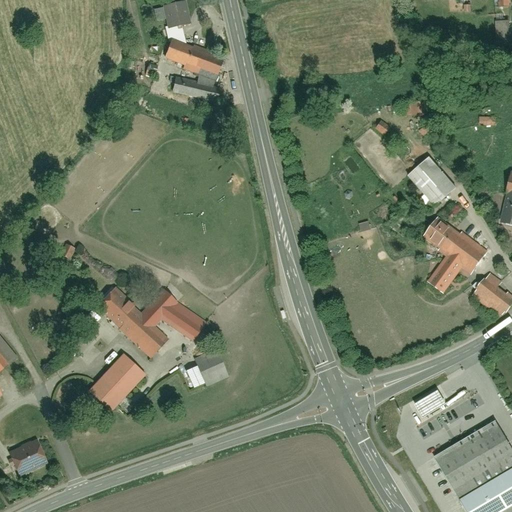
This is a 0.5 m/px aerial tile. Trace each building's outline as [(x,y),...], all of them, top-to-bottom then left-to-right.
[(511,5),(511,6),(511,0),(500,0),(500,6),(494,6),(495,22),(511,22),(511,5)] [(185,6),(164,8),(166,29),(177,28),(178,39),(177,39),(169,60),(218,79),(226,58),(187,43),(185,27),(187,27),(185,6)] [(464,6),(465,19),(477,19),(476,6),(464,6)] [(141,73),(155,79),(160,67),(146,61),(141,73)] [(176,76),(171,93),(219,105),(223,88),(176,76)] [(409,104),(409,118),(428,118),(428,103),(409,104)] [(480,114),(480,127),(496,127),(496,114),(480,114)] [(380,125),(376,130),(386,137),(390,132),(380,125)] [(431,158),(410,177),(436,207),(458,188),(431,158)] [(511,172),(505,197),(508,198),(502,225),(511,227),(511,172)] [(448,256),(428,283),(444,295),(463,268),(473,276),(490,254),(440,218),(425,239),(448,256)] [(511,290),(489,275),(474,298),(501,316),(511,299),(511,290)] [(169,339),(156,327),(162,320),(189,344),(205,325),(178,302),(178,303),(163,289),(142,313),(115,289),(96,310),(152,359),(169,339)] [(0,371),(17,357),(0,336),(0,371)] [(124,355),(91,392),(113,412),(146,375),(124,355)] [(219,355),(195,364),(205,388),(228,379),(219,355)] [(447,384),(464,414),(485,402),(469,372),(447,384)] [(397,408),(410,432),(450,410),(437,386),(397,408)] [(511,455),(494,425),(432,460),(461,511),(506,511),(511,509),(511,455)] [(39,440),(8,453),(18,477),(49,465),(39,440)]
